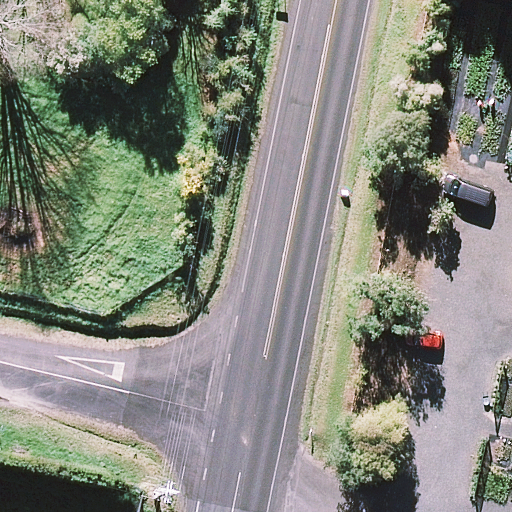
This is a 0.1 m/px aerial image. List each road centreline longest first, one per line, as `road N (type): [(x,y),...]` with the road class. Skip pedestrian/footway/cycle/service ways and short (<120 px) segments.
road 1 (tertiary): [(336,0),(252,424)]
road 2 (unclassified): [(0,361),(252,424)]
